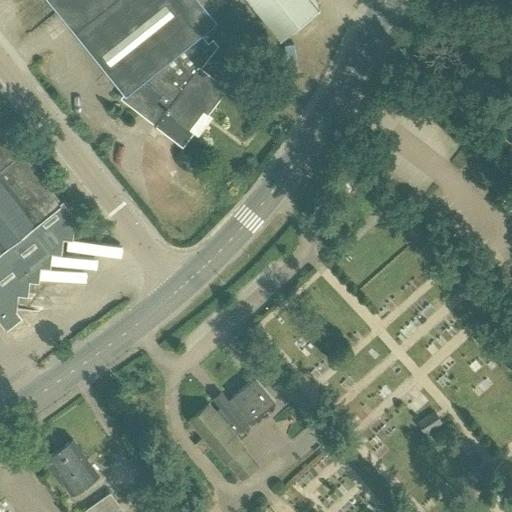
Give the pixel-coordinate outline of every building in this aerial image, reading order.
[(209,13),(198,0),(50,0),(125,94),(122,98),(156,125),(154,126),(156,128),(158,127),(183,146),(192,133),(189,129),(203,111),(207,114),(226,90),(199,69),(216,46),(212,41),(206,45),(199,36),(216,22),(209,13)] [(223,0),(198,0),(209,13),(225,1),(223,0)] [(247,0),(278,39),(292,29),(295,33),(307,23),(304,19),(317,9),(310,0),(247,0)] [(0,323),(5,329),(22,316),(15,308),(8,307),(10,293),(19,294),(21,278),(31,279),(33,264),(42,266),(44,251),(53,252),(55,237),(65,238),(67,221),(74,216),(63,202),(61,203),(0,125),(0,323)] [(209,404),(189,420),(202,437),(195,443),(203,453),(211,446),(225,464),(227,462),(241,479),(257,465),(243,448),(245,447),(235,435),(275,402),(254,377),(214,411),(209,404)] [(416,422),(425,435),(443,423),(434,410),(416,422)] [(46,458),(71,494),(98,475),(73,439),(46,458)] [(84,511),(123,511),(110,492),(84,511)]
